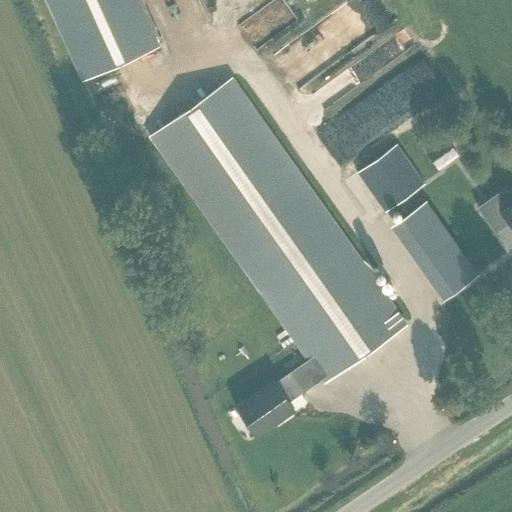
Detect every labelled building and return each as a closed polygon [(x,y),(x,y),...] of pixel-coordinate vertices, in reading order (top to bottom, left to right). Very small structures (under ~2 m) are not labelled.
[(46,0),(82,80),(158,46),(136,0),(46,0)] [(259,47),(299,16),(286,0),(270,0),(240,24),(259,47)] [(323,383),(406,324),(232,78),(149,137),(234,257),(307,360),(275,383),(273,381),(236,407),(254,434),(277,418),(279,421),(294,411),(288,403),(321,380),(323,383)] [(462,125),(450,134),(457,144),(469,135),(462,125)] [(446,139),(426,153),(438,170),(458,156),(446,139)] [(500,192),(478,208),(495,232),(507,224),(511,230),(511,192),(505,192),(501,194),(500,192)] [(393,223),(445,297),(477,275),(425,201),(393,223)]
